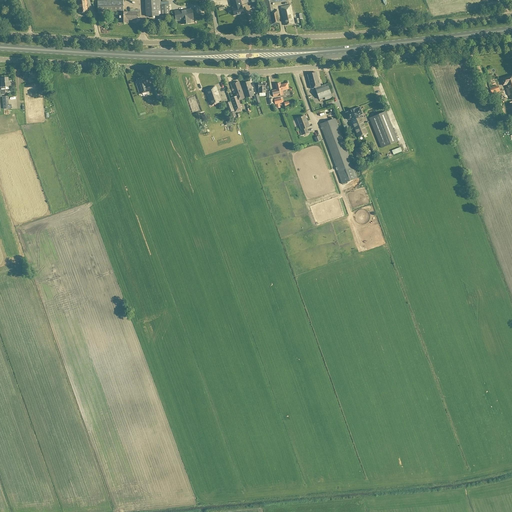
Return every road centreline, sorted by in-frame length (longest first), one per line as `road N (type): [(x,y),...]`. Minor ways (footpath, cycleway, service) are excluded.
road 1 (unclassified): [(247,73),(511,43)]
road 2 (unclassified): [(249,36),(332,36),(511,14)]
road 3 (unclassified): [(249,36),(141,42),(0,34)]
road 4 (unclassified): [(247,73),(0,60)]
road 5 (primary): [(317,52),(511,30)]
road 6 (primary): [(179,56),(0,47)]
road 7 (primary): [(317,52),(179,56)]
road 8 (primary): [(179,56),(317,52)]
